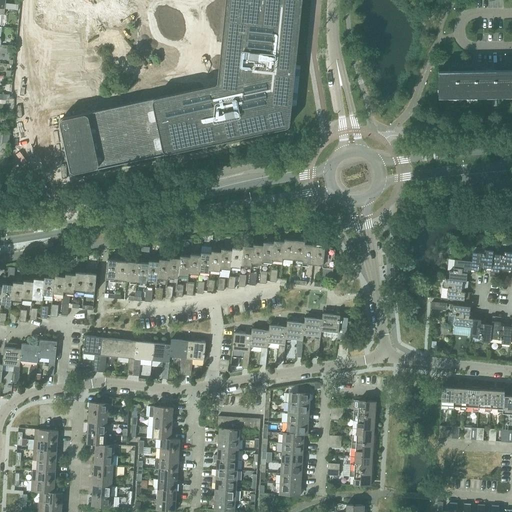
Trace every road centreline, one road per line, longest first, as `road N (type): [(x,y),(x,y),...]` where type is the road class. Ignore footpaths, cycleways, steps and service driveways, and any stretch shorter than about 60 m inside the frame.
road 1 (tertiary): [(0,243),(334,191)]
road 2 (tertiary): [(329,170),(155,208),(0,228)]
road 3 (unclassified): [(387,362),(358,202)]
road 4 (tertiary): [(511,148),(377,162)]
road 5 (residential): [(320,498),(322,367)]
road 6 (tertiary): [(381,180),(511,166)]
road 7 (unclassified): [(511,373),(387,362)]
road 8 (residential): [(193,511),(199,433),(192,391)]
